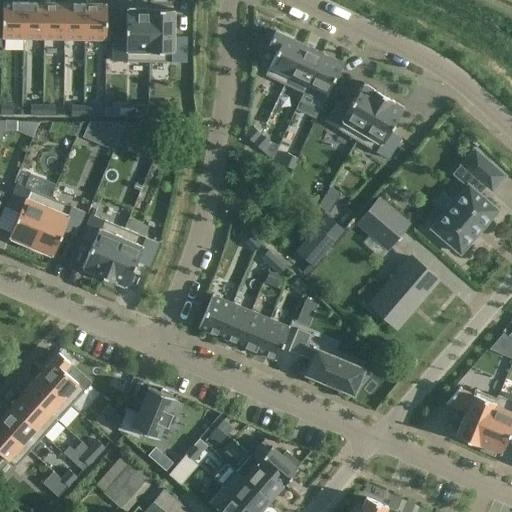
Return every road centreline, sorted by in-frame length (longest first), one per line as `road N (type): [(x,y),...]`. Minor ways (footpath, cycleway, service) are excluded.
road 1 (residential): [(154,347),(198,235),(219,128),(229,0)]
road 2 (residential): [(300,0),(424,58),(511,127)]
road 3 (residential): [(154,347),(376,441)]
road 4 (residential): [(376,441),(511,286)]
road 5 (residential): [(0,282),(154,347)]
road 6 (residential): [(376,441),(511,497)]
